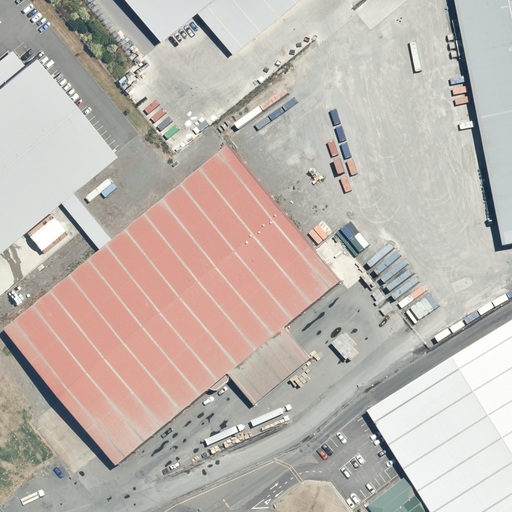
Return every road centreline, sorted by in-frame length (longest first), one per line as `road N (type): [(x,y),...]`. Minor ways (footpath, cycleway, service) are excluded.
road 1 (unknown): [(98,511),(261,439),(503,276)]
road 2 (unknown): [(503,276),(464,264),(399,220),(373,168),(358,115),(356,62),(360,40),(395,0)]
